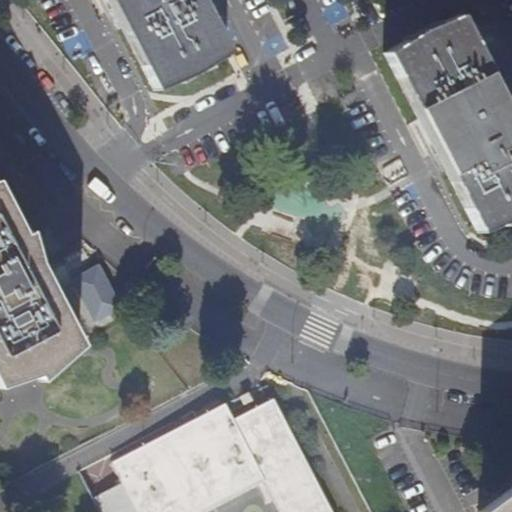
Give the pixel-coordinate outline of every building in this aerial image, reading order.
[(107,0),(154,88),(190,75),(227,52),(199,0),(107,0)] [(420,30),(384,52),(480,230),(511,217),(511,117),(456,13),(420,30)] [(0,380),(19,370),(21,375),(79,344),(39,266),(29,229),(23,232),(0,186),(0,380)] [(71,277),(94,320),(120,307),(98,263),(71,277)] [(221,403),(109,462),(119,482),(91,497),(98,511),(200,511),(261,481),(277,511),(329,511),(270,398),(229,419),(221,403)] [(511,511),(511,485),(476,511),(511,511)]
